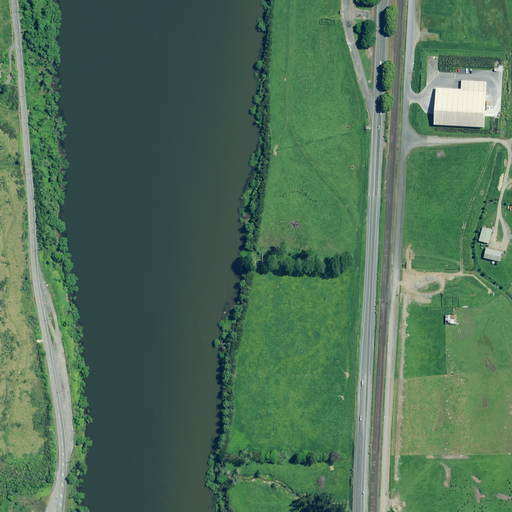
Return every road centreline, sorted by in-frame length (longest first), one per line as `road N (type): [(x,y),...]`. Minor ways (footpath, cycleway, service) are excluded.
road 1 (tertiary): [(60,511),(61,436),(35,276),(15,0)]
road 2 (unclassified): [(382,511),(411,0)]
road 3 (secondary): [(360,511),(377,110)]
